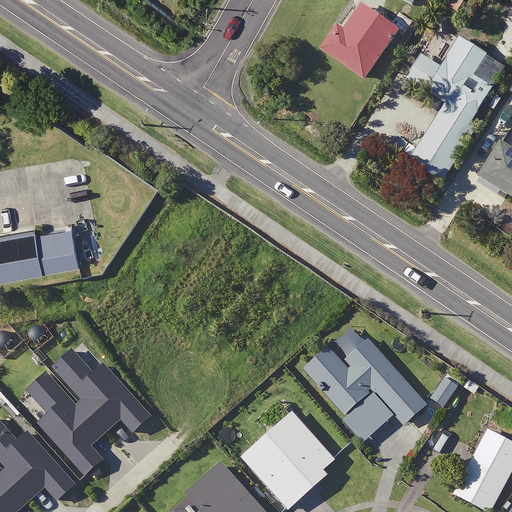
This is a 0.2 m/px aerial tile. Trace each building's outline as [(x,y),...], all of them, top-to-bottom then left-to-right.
[(463,0),(445,0),(443,3),(457,11),(463,0)] [(364,81),(397,33),(402,37),(413,22),(398,11),(388,25),(361,6),(343,31),(337,27),(320,50),(364,81)] [(507,66),(458,37),(441,68),(421,56),(407,80),(439,99),(415,141),(404,159),(441,180),(472,127),(507,66)] [(511,89),(509,93),(489,125),(506,136),(511,126),(511,89)] [(480,177),(500,190),(498,194),(506,198),(508,195),(511,197),(511,150),(501,143),(480,177)] [(0,277),(79,263),(72,226),(38,231),(0,237),(0,277)] [(356,325),(347,332),(304,370),(347,418),(343,421),(363,443),(394,415),(403,426),(426,405),(356,325)] [(459,385),(446,375),(430,397),(443,407),(459,385)] [(490,511),(511,471),(511,441),(488,429),(453,494),(486,511),(490,511)] [(266,511),(223,463),(187,494),(202,511),(201,511),(266,511)]
